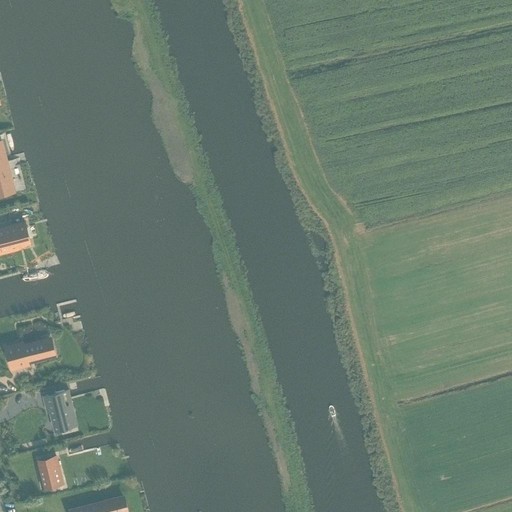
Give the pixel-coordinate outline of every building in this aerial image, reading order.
[(0,188),(13,185),(2,140),(0,140),(0,188)] [(25,222),(0,227),(0,252),(13,250),(13,248),(17,247),(17,249),(18,248),(17,242),(29,239),(25,222)] [(23,343),(6,347),(10,364),(18,363),(19,367),(28,364),(27,359),(47,354),(44,341),(24,346),(23,343)] [(69,389),(43,396),(45,404),(49,403),(56,430),(71,426),(62,392),(69,390),(69,389)] [(28,432),(33,431),(30,418),(25,419),(28,432)] [(43,465),(39,466),(44,488),(62,483),(61,483),(58,484),(54,468),(58,467),(56,460),(57,460),(56,456),(41,459),(43,465)] [(118,511),(115,499),(70,510),(70,511),(118,511)]
